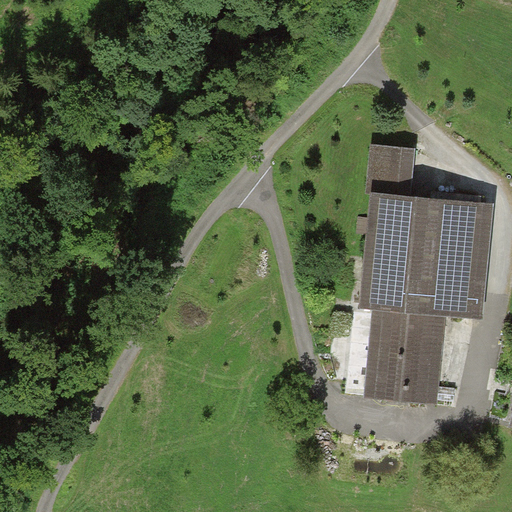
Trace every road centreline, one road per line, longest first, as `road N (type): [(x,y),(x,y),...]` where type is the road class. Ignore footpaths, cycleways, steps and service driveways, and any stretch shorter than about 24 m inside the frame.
road 1 (track): [(236,179),(257,197),(276,239),(304,359),(336,409),(387,426),(432,423),(470,401),(486,348),(501,205),(492,183),(445,153),(354,59)]
road 2 (track): [(386,0),(354,59),(200,220),(122,358),(50,511)]
